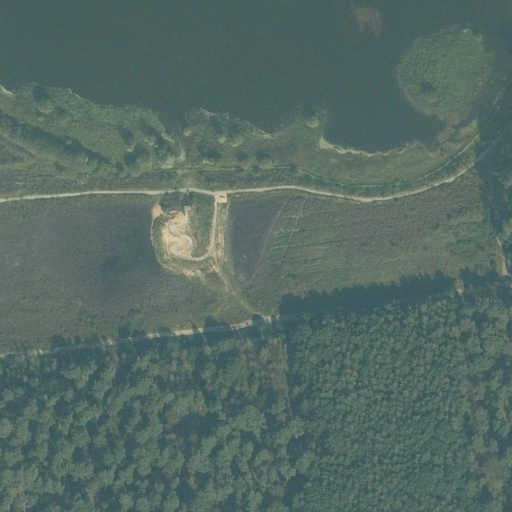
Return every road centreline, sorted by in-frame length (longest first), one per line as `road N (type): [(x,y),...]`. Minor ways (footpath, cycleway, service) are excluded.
road 1 (track): [(0,363),(511,285)]
road 2 (track): [(0,197),(188,190)]
road 3 (track): [(507,286),(484,154)]
